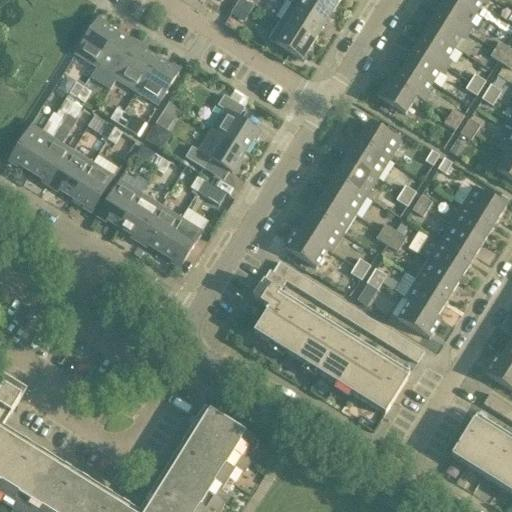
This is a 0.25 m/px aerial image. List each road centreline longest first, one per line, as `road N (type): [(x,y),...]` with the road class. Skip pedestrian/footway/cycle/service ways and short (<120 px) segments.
road 1 (residential): [(60,331),(172,405),(131,469),(48,417),(38,385),(0,360)]
road 2 (residential): [(382,477),(202,362),(188,343),(189,320)]
road 3 (residential): [(189,320),(318,103)]
road 4 (residential): [(382,477),(511,272)]
road 5 (residential): [(318,103),(156,0)]
road 6 (residential): [(318,103),(385,0)]
